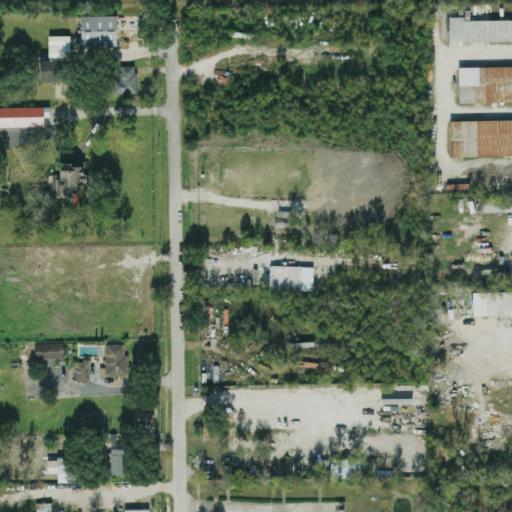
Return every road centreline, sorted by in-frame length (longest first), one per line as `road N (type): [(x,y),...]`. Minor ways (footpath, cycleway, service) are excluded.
road 1 (residential): [(174,46),(182,511)]
road 2 (track): [(511,52),(446,52),(440,118),(440,152),(450,166),(511,168)]
